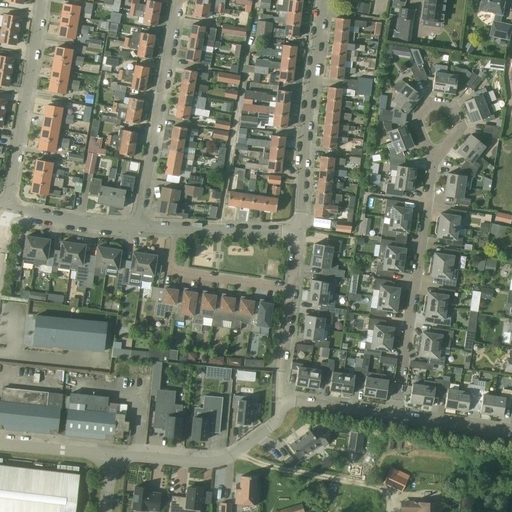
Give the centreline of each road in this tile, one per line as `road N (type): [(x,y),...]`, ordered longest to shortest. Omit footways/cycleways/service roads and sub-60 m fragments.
road 1 (residential): [(394,416),(433,161)]
road 2 (residential): [(296,233),(323,0)]
road 3 (residential): [(137,226),(178,0)]
road 4 (residential): [(6,209),(44,0)]
road 5 (residential): [(279,400),(272,426),(213,463),(110,455)]
road 6 (residential): [(279,400),(296,233)]
road 7 (residential): [(296,233),(137,226)]
road 8 (residential): [(137,226),(6,209)]
road 9 (residential): [(433,161),(460,127),(452,106),(429,103),(416,120),(421,132)]
